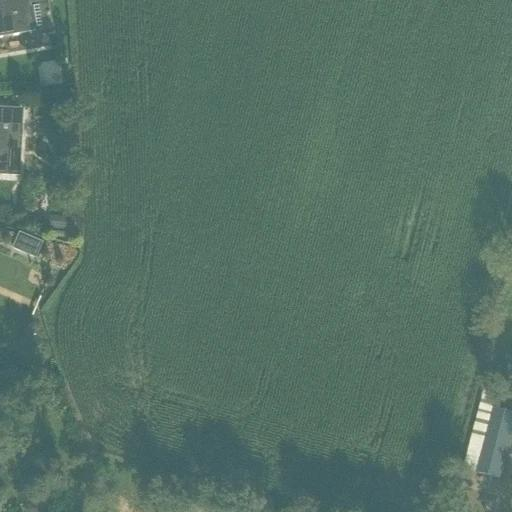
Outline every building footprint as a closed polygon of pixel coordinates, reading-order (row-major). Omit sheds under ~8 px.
[(0,0),(0,39),(34,33),(27,0),(0,0)] [(0,175),(18,176),(20,110),(0,109),(0,175)] [(49,217),(48,229),(75,231),(75,219),(49,217)] [(35,260),(42,244),(17,233),(10,249),(35,260)] [(511,440),(511,414),(492,410),(496,392),(484,389),(480,407),(463,472),(501,482),(511,440)]
